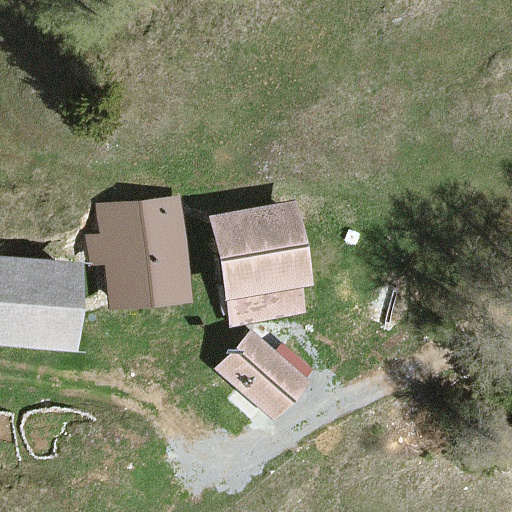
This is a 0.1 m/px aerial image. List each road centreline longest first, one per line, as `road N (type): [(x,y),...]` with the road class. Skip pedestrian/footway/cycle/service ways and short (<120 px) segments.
road 1 (track): [(115,351),(182,436),(218,458),(258,453),(511,317)]
road 2 (track): [(152,398),(0,369)]
